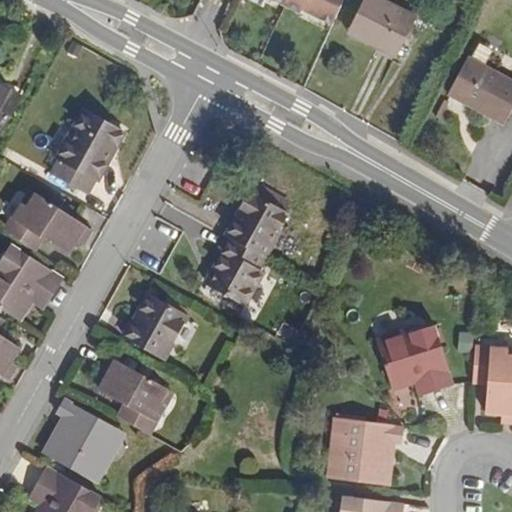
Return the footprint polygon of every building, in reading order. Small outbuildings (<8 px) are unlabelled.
[(290,0),(299,5),(301,1),(329,16),(331,12),(336,0),(290,0)] [(401,51),(421,12),(394,0),(353,0),(342,23),(401,51)] [(501,112),(511,89),(511,72),(460,48),(444,84),(501,112)] [(0,132),(1,133),(22,93),(0,81),(0,132)] [(100,179),(124,137),(95,121),(67,170),(96,187),(100,179)] [(168,200),(192,217),(200,205),(176,188),(168,200)] [(47,206),(40,202),(32,212),(39,217),(47,206)] [(238,235),(236,233),(228,246),(265,265),(273,252),(276,254),(291,226),(257,205),(238,235)] [(85,255),(95,241),(47,206),(39,217),(32,212),(22,226),(29,231),(20,244),(32,252),(41,239),(50,246),(70,261),(79,249),(85,255)] [(20,244),(29,231),(22,226),(13,238),(20,244)] [(32,252),(41,258),(50,246),(41,239),(32,252)] [(249,285),(252,287),(265,265),(228,246),(222,257),(215,270),(213,269),(204,284),(237,305),(249,285)] [(48,312),(63,292),(15,255),(0,276),(0,317),(18,330),(32,310),(37,304),(48,312)] [(32,310),(44,319),(48,312),(37,304),(32,310)] [(173,368),(188,342),(153,320),(145,332),(136,347),(132,344),(123,356),(161,378),(169,365),(173,368)] [(0,330),(2,328),(0,325),(0,385),(8,392),(19,378),(12,373),(21,361),(0,345),(0,330)] [(0,343),(8,332),(2,328),(0,330),(0,343)] [(413,328),(381,336),(383,343),(414,335),(413,328)] [(431,394),(454,387),(438,329),(414,335),(383,343),(396,386),(417,381),(427,378),(431,394)] [(491,361),(478,360),(477,367),(491,369),(491,361)] [(158,404),(165,391),(114,361),(107,370),(104,374),(112,380),(104,392),(128,406),(136,410),(128,425),(143,433),(150,420),(156,424),(165,407),(158,404)] [(511,372),(505,372),(505,363),(491,361),(491,369),(477,367),(475,382),(487,383),(487,392),(485,420),(499,420),(499,430),(511,431),(511,372)] [(421,397),(431,394),(427,378),(417,381),(421,397)] [(475,382),(474,392),(487,392),(487,383),(475,382)] [(165,407),(172,395),(165,391),(158,404),(165,407)] [(113,434),(117,428),(71,402),(65,413),(71,418),(84,426),(79,434),(73,430),(64,442),(58,439),(50,453),(103,483),(126,443),(113,434)] [(128,406),(119,420),(128,425),(136,410),(128,406)] [(60,435),(58,439),(64,442),(73,430),(79,434),(84,426),(71,418),(60,435)] [(143,433),(149,436),(156,424),(150,420),(143,433)] [(352,427),(337,424),(335,434),(351,436),(352,427)] [(403,449),(405,434),(352,427),(351,436),(335,434),(328,479),(387,488),(390,470),(385,469),(387,457),(377,456),(378,446),(393,448),(403,449)] [(130,437),(118,429),(117,428),(113,434),(126,443),(130,437)] [(390,470),(393,448),(378,446),(377,456),(387,457),(385,469),(390,470)] [(100,511),(106,504),(52,472),(42,488),(40,493),(55,503),(49,511),(48,511),(100,511)] [(49,511),(55,503),(40,493),(35,501),(49,511)] [(403,511),(404,507),(343,499),(341,511),(403,511)]
